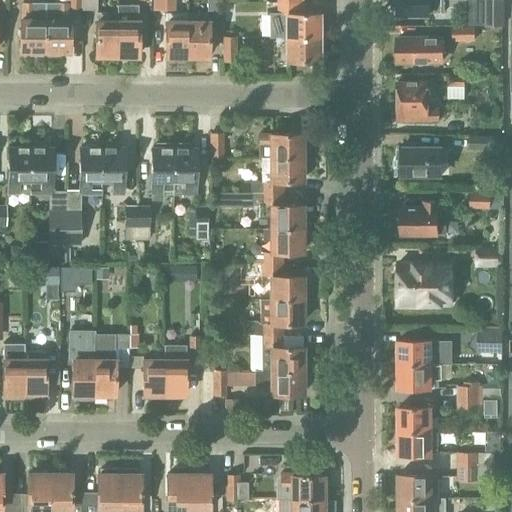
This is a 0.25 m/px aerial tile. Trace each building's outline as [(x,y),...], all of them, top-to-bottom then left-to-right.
[(81,9),(81,0),(69,0),(69,9),(81,9)] [(81,0),(81,9),(96,9),(96,0),(81,0)] [(154,0),(154,10),(175,10),(174,0),(154,0)] [(207,0),(207,10),(221,10),(220,0),(207,0)] [(286,14),(286,37),(318,37),(317,14),(297,14),(297,0),(277,1),(277,14),(286,14)] [(398,0),(398,13),(430,13),(431,12),(445,12),(444,0),(398,0)] [(485,0),(486,27),(505,27),(504,0),(485,0)] [(44,52),(44,8),(44,3),(22,3),(21,20),(20,20),(19,52),(29,52),(29,56),(42,56),(42,52),(44,52)] [(44,3),(44,8),(44,52),(46,52),(46,56),(59,56),(59,52),(69,52),(70,20),(68,20),(68,3),(44,3)] [(138,6),(126,6),(118,6),(118,22),(118,56),(137,56),(138,6)] [(187,57),(187,13),(166,13),(165,57),(187,57)] [(187,13),(187,57),(207,57),(208,14),(187,13)] [(118,56),(118,22),(107,22),(107,14),(96,14),(95,56),(118,56)] [(473,27),(451,28),(451,42),(474,41),(473,27)] [(318,62),(318,37),(286,37),(287,62),(318,62)] [(398,48),(398,50),(398,62),(442,62),(442,49),(442,37),(398,37),(398,48)] [(223,38),(223,62),(235,62),(235,38),(223,38)] [(451,76),(451,85),(465,85),(465,76),(451,76)] [(398,81),(398,121),(439,121),(439,108),(429,108),(429,81),(398,81)] [(260,158),(261,158),(302,158),(302,134),(270,133),(270,135),(259,135),(259,146),(260,146),(260,158)] [(211,134),(211,159),(222,159),(222,134),(211,134)] [(470,136),(470,148),(501,149),(501,137),(470,136)] [(163,195),(173,195),(173,149),(171,149),(171,143),(156,143),(156,149),(151,149),(152,194),(151,201),(162,201),(163,195)] [(176,149),(173,149),(173,195),(195,195),(195,149),(191,149),(191,143),(176,143),(176,149)] [(80,194),(91,194),(101,194),(101,181),(101,149),(98,149),(96,145),(86,144),(84,148),(80,148),(80,194)] [(104,149),(101,149),(101,181),(112,181),(112,194),(123,195),(123,149),(118,149),(116,145),(107,145),(104,149)] [(399,161),(398,172),(401,172),(402,175),(441,175),(441,162),(447,162),(447,149),(442,149),(441,146),(401,146),(401,161),(399,161)] [(19,194),(19,193),(30,193),(29,148),(8,148),(8,194),(19,194)] [(29,148),(30,193),(40,193),(40,194),(51,194),(51,148),(29,148)] [(262,194),(282,194),(281,182),(302,182),(302,158),(261,158),(262,181),(249,181),(250,192),(253,192),(253,194),(262,194)] [(470,192),(469,207),(490,207),(490,192),(470,192)] [(215,207),(231,207),(232,194),(215,194),(215,207)] [(270,232),(302,230),(302,205),(282,205),(282,194),(262,194),(253,194),(254,206),(258,206),(258,217),(270,217),(270,228),(270,232)] [(445,215),(437,215),(437,201),(425,202),(425,207),(401,207),(402,234),(445,234),(445,215)] [(125,228),(137,228),(137,207),(125,207),(125,228)] [(149,207),(137,207),(137,228),(149,228),(149,207)] [(196,208),(195,228),(207,228),(207,208),(196,208)] [(48,210),(47,241),(47,245),(65,245),(65,210),(48,210)] [(80,245),(80,210),(65,210),(65,245),(80,245)] [(262,266),(282,266),(282,253),(302,253),(302,230),(270,232),(270,228),(262,228),(262,253),(253,253),(253,266),(262,266)] [(475,268),(502,268),(502,248),(475,248),(475,268)] [(47,249),(31,249),(31,264),(47,264),(47,249)] [(451,263),(398,263),(398,303),(452,303),(451,263)] [(28,284),(45,284),(57,284),(57,266),(28,266),(28,284)] [(182,281),(196,281),(196,266),(182,266),(182,281)] [(282,266),(262,266),(262,277),(271,277),(271,301),(302,300),(302,276),(282,276),(282,266)] [(162,269),(150,269),(150,289),(162,289),(162,269)] [(302,324),(302,300),(271,301),(259,301),(259,324),(257,322),(244,322),(244,336),(250,336),(282,335),(282,324),(302,324)] [(477,330),(476,353),(477,353),(477,364),(501,364),(501,353),(501,330),(477,330)] [(93,394),(94,360),(94,352),(94,333),(70,332),(70,360),(73,360),(73,394),(74,394),(74,399),(93,399),(93,394)] [(129,347),(129,334),(115,334),(115,347),(129,347)] [(138,334),(129,334),(129,347),(137,347),(138,334)] [(282,347),(282,335),(250,336),(250,371),(255,371),(302,371),(302,347),(282,347)] [(191,336),(191,348),(200,349),(200,337),(191,336)] [(398,341),(399,364),(442,364),(442,353),(447,353),(447,342),(430,342),(430,341),(398,341)] [(22,394),(23,394),(24,352),(24,344),(2,344),(2,394),(5,394),(5,399),(22,399),(22,394)] [(164,345),(164,361),(164,395),(185,395),(185,345),(164,345)] [(44,352),(24,352),(23,394),(24,394),(24,399),(42,399),(42,394),(44,394),(44,352)] [(94,352),(94,360),(93,394),(114,394),(115,352),(104,352),(94,352)] [(143,395),(164,395),(164,361),(143,360),(143,395)] [(451,364),(442,364),(399,364),(399,389),(430,389),(430,388),(435,389),(435,381),(442,380),(442,378),(451,378),(451,364)] [(302,395),(302,371),(255,371),(255,386),(271,386),(271,395),(302,395)] [(214,372),(214,395),(226,395),(226,372),(214,372)] [(458,386),(458,398),(483,398),(482,386),(479,386),(478,382),(465,382),(465,386),(458,386)] [(483,398),(458,398),(458,410),(483,410),(483,398)] [(399,431),(430,431),(430,407),(399,408),(399,431)] [(430,455),(430,431),(399,431),(399,456),(430,455)] [(458,453),(458,465),(478,465),(478,453),(458,453)] [(478,465),(458,465),(458,477),(478,476),(501,476),(501,465),(478,465)] [(119,474),(118,474),(118,511),(139,511),(139,475),(136,475),(136,469),(119,469),(119,474)] [(49,511),(50,474),(28,474),(28,509),(29,509),(28,511),(49,511)] [(50,474),(49,511),(69,511),(69,509),(70,509),(70,474),(50,474)] [(118,511),(118,474),(97,474),(97,509),(105,509),(104,511),(118,511)] [(167,474),(167,509),(166,511),(187,511),(188,474),(167,474)] [(208,475),(188,474),(187,511),(199,511),(199,509),(208,509),(208,475)] [(399,474),(399,498),(430,498),(438,498),(438,475),(430,475),(430,474),(399,474)] [(226,476),(226,500),(238,500),(238,476),(226,476)] [(291,500),(322,499),(321,476),(291,476),(290,477),(280,477),(280,488),(290,488),(291,500)] [(438,498),(430,498),(399,498),(398,511),(445,511),(445,498),(438,498)] [(321,511),(322,499),(291,500),(290,511),(321,511)]
